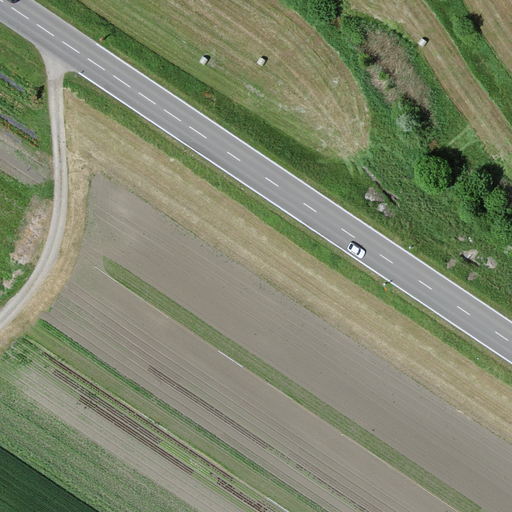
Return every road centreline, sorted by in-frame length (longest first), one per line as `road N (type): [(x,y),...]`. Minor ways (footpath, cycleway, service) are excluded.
road 1 (primary): [(511,344),(0,2)]
road 2 (track): [(0,324),(48,265),(65,204),(56,40)]
